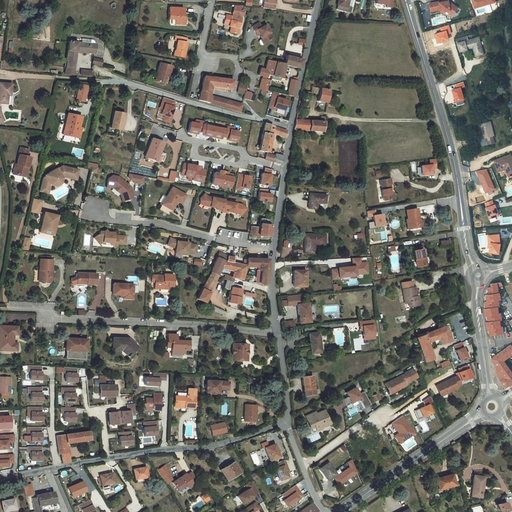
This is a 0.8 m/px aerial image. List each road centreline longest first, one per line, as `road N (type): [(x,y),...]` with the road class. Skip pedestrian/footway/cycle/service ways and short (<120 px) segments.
road 1 (primary): [(405,0),(453,158),(473,269)]
road 2 (residential): [(9,306),(43,308),(51,318),(277,333)]
road 3 (residential): [(107,81),(291,126)]
road 4 (residential): [(272,249),(105,219),(94,208)]
road 5 (unclassified): [(287,424),(211,446),(107,458)]
road 6 (secondary): [(485,414),(340,511)]
road 7 (residential): [(318,0),(291,126)]
